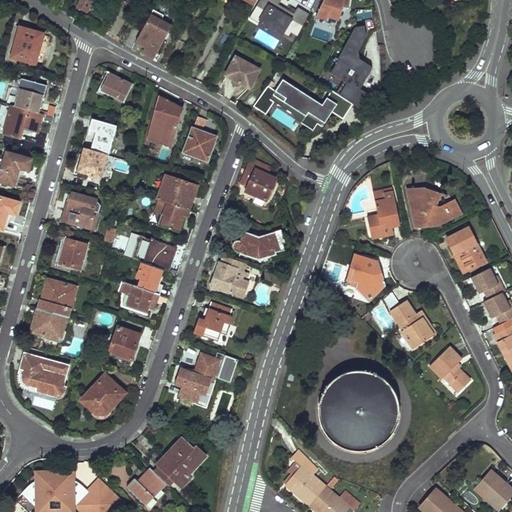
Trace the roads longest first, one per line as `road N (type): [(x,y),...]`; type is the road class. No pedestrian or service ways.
road 1 (residential): [(28,432),(86,448),(125,435),(138,418),(244,123)]
road 2 (residential): [(89,37),(0,350)]
road 3 (tertiary): [(239,493),(275,352),(335,183)]
road 4 (residential): [(482,419),(495,374),(444,281),(416,262)]
road 5 (residential): [(89,37),(244,123)]
road 6 (residential): [(482,419),(409,487),(399,511)]
road 7 (tertiary): [(437,109),(358,146),(339,175)]
